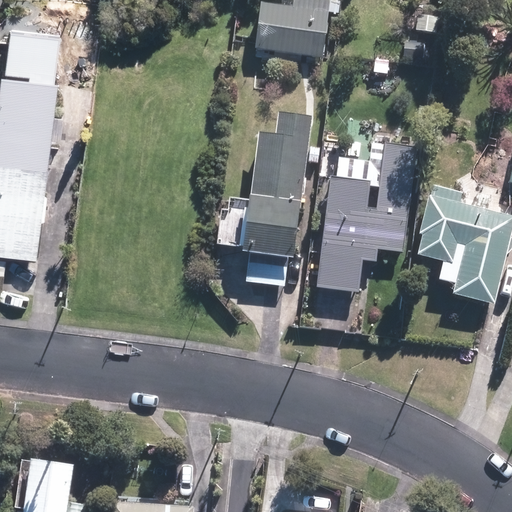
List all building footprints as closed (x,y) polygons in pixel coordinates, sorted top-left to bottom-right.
[(319,62),(327,2),(311,0),(260,0),(260,6),(240,4),(236,36),(256,39),(254,54),(319,62)] [(0,257),(35,261),(40,222),(46,222),(49,193),(46,193),(48,146),(58,147),(61,117),(56,117),(59,36),(8,31),(4,75),(0,74),(0,257)] [(426,44),(402,43),(401,69),(424,71),(426,44)] [(392,60),(367,59),(367,78),(391,79),(392,60)] [(248,198),(299,204),(304,164),(320,166),(322,146),(306,145),(309,121),(276,117),(274,138),(256,136),(248,198)] [(404,256),(413,151),(369,147),(367,163),(337,160),(335,185),(327,184),(318,291),(356,295),(359,262),(375,264),(376,253),(404,256)] [(449,284),(447,295),(497,306),(511,239),(511,204),(428,185),(411,258),(440,265),(436,281),(449,284)] [(248,198),(248,201),(222,198),(216,248),(242,251),(242,257),(248,257),(245,285),(283,289),(286,261),(292,262),(299,204),(248,198)] [(92,511),(93,505),(69,504),(71,463),(23,461),(20,511),(92,511)]
